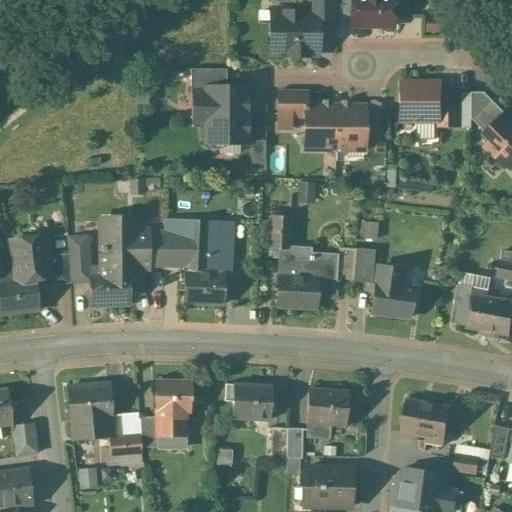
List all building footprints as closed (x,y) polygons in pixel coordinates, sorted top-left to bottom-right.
[(307,0),(308,12),(316,12),(316,23),(335,24),(335,20),(334,0),(307,0)] [(350,0),(334,0),(335,20),(351,20),(350,0)] [(350,0),(351,20),(351,26),(391,26),(391,0),(350,0)] [(308,12),(269,12),(269,54),(288,54),(288,56),(305,56),(305,54),(316,55),(316,23),(316,12),(308,12)] [(225,70),(189,69),(189,95),(192,95),(192,94),(204,94),(204,87),(225,87),(225,70)] [(439,83),(398,83),(398,115),(412,116),(412,121),(437,121),(438,121),(439,95),(439,83)] [(225,87),(204,87),(204,94),(192,94),(192,95),(192,108),(196,112),(196,122),(204,122),(204,143),(210,149),(218,149),(224,143),(246,143),(246,87),(225,87)] [(305,92),(276,92),(276,128),(289,128),(289,117),(303,117),(303,106),(305,106),(305,92)] [(504,114),(483,93),(470,93),(470,119),(485,133),(504,114)] [(458,95),(439,95),(438,121),(437,121),(437,126),(458,126),(458,95)] [(378,103),(363,103),(363,107),(363,139),(378,139),(378,103)] [(305,106),(303,106),(303,117),(303,150),(334,150),(335,106),(305,106)] [(363,107),(335,106),(334,150),(363,150),(363,139),(363,107)] [(511,165),(511,121),(504,114),(485,133),(492,140),(485,147),(508,170),(511,165)] [(264,143),(250,143),(249,164),(263,164),(264,143)] [(289,217),(270,216),(269,249),(287,250),(289,217)] [(124,221),(99,222),(99,253),(102,253),(103,266),(88,265),(87,265),(88,280),(89,306),(127,304),(127,285),(140,284),(139,267),(138,250),(124,251),(124,221)] [(230,223),(187,221),(186,232),(185,259),(184,264),(182,303),(220,305),(221,274),(228,274),(230,223)] [(162,232),(144,232),(145,250),(138,250),(139,267),(162,267),(162,258),(162,232)] [(186,232),(162,232),(162,258),(185,259),(186,232)] [(80,236),(66,237),(67,254),(68,281),(88,280),(87,265),(88,265),(88,249),(82,249),(80,236)] [(46,237),(18,240),(19,249),(11,250),(13,274),(15,273),(16,280),(32,278),(33,280),(35,279),(38,283),(45,282),(48,278),(55,277),(56,285),(69,284),(68,281),(67,254),(48,256),(46,237)] [(355,249),(337,247),(336,256),(335,281),(353,282),(355,249)] [(373,250),(355,249),(353,282),(370,284),(373,250)] [(511,253),(500,251),(499,261),(511,263),(511,253)] [(304,258),(278,257),(275,308),(313,310),(314,292),(334,294),(335,281),(336,256),(308,254),(306,254),(304,258)] [(511,263),(499,261),(496,277),(511,279),(511,263)] [(401,271),(377,267),(370,314),(407,319),(411,288),(398,286),(401,271)] [(13,274),(0,275),(0,314),(36,311),(33,280),(32,278),(16,280),(15,273),(13,274)] [(511,307),(511,302),(486,297),(487,291),(455,285),(448,323),(466,326),(465,328),(507,336),(511,307)] [(189,382),(154,382),(154,417),(156,417),(156,448),(184,448),(184,412),(189,412),(189,382)] [(107,384),(66,387),(71,439),(90,437),(90,433),(111,431),(109,415),(107,384)] [(269,387),(233,385),(224,384),(223,401),(232,402),(231,418),(267,420),(268,413),(269,398),(269,387)] [(5,390),(0,390),(0,425),(8,424),(10,432),(11,432),(5,390)] [(346,392),(307,390),(304,423),(306,423),(327,425),(343,426),(346,392)] [(448,407),(406,399),(400,433),(426,438),(425,443),(441,446),(448,407)] [(136,413),(109,415),(111,431),(111,437),(123,436),(123,435),(134,435),(135,435),(138,435),(139,435),(138,418),(136,418),(136,413)] [(154,417),(138,418),(139,435),(138,435),(139,448),(156,448),(156,417),(154,417)] [(32,421),(10,424),(15,454),(37,451),(32,421)] [(327,425),(306,423),(305,437),(326,439),(327,425)] [(509,429),(493,426),(488,457),(502,460),(509,429)] [(286,429),(271,428),(269,462),(285,463),(285,459),(286,429)] [(301,429),(286,429),(285,459),(300,459),(301,429)] [(134,435),(123,435),(123,436),(111,437),(107,438),(109,456),(139,454),(139,448),(138,435),(135,435),(134,435)] [(139,454),(109,456),(110,465),(140,463),(139,454)] [(477,458),(467,457),(465,472),(475,473),(477,458)] [(404,465),(399,506),(444,511),(449,470),(404,465)] [(81,487),(97,484),(94,466),(77,469),(81,487)] [(349,469),(303,468),(303,507),(349,508),(349,469)] [(26,469),(0,472),(0,508),(14,507),(31,505),(31,504),(30,504),(26,469)]
